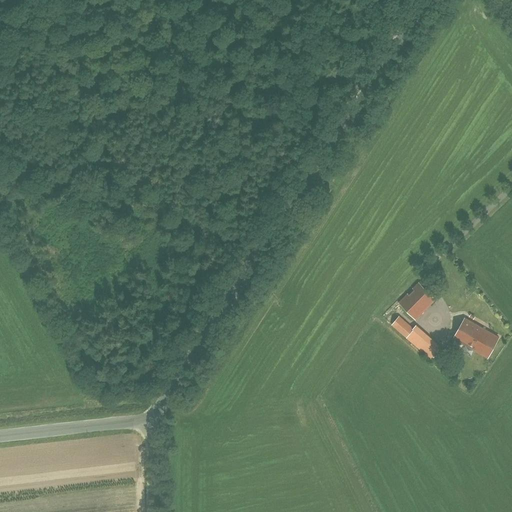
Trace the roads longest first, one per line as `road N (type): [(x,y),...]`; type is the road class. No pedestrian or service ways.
road 1 (unclassified): [(145,418),(437,0)]
road 2 (unclassified): [(0,437),(145,418)]
